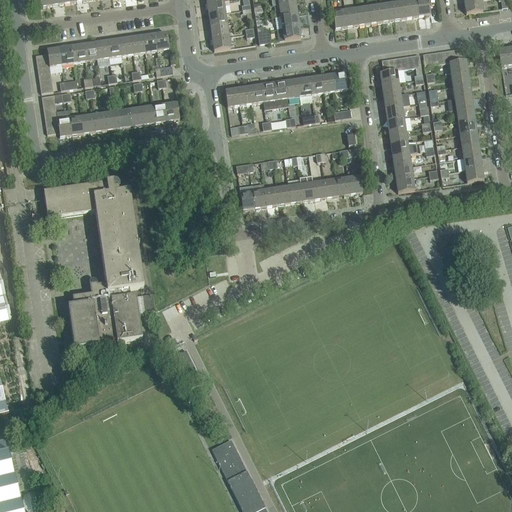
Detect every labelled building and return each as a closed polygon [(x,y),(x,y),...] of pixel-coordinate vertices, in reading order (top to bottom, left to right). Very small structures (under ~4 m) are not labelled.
[(53,8),(51,0),(38,0),(40,6),(40,10),(53,8)] [(249,7),(248,0),(245,0),(242,1),(243,8),(241,8),(242,13),(250,11),(249,7)] [(403,0),(391,0),(392,6),(394,22),(406,21),(404,4),(403,0)] [(427,0),(415,0),(416,2),(418,19),(430,17),(428,0),(427,0)] [(508,10),(506,0),(498,0),(499,3),(500,3),(501,11),(508,10)] [(483,13),(481,1),(464,4),(466,16),(483,13)] [(229,2),(224,3),(207,6),(208,18),(225,15),(231,14),(229,2)] [(418,19),(416,2),(404,4),(406,21),(418,19)] [(297,16),(295,4),(278,7),(280,19),(297,16)] [(394,22),(392,6),(380,7),(382,24),(394,22)] [(382,24),(380,7),(368,9),(370,26),(382,24)] [(370,26),(368,9),(356,11),(358,28),(370,26)] [(252,24),(250,11),(242,13),(243,17),(246,16),(247,24),(252,24)] [(358,28),(356,11),(345,13),(347,29),(358,28)] [(347,29),(345,13),(333,14),(335,31),(347,29)] [(227,27),(225,15),(208,18),(210,30),(227,27)] [(299,28),(297,16),(280,19),(282,30),(299,28)] [(229,39),(227,27),(210,30),(212,41),(229,39)] [(301,40),(299,28),(282,30),(277,31),(278,43),(301,40)] [(265,33),(257,34),(259,46),(270,45),(269,32),(265,33)] [(169,52),(167,36),(154,37),(157,54),(169,52)] [(157,54),(154,37),(142,39),(145,56),(157,54)] [(145,56),(142,39),(130,41),(133,58),(145,56)] [(231,51),(229,39),(212,41),(214,53),(231,51)] [(133,58),(130,41),(119,43),(121,59),(133,58)] [(121,59),(119,43),(107,44),(109,61),(121,59)] [(109,61),(107,44),(95,46),(97,63),(109,61)] [(97,63),(95,46),(83,48),(85,64),(97,63)] [(85,64),(83,48),(71,50),(73,66),(85,64)] [(73,66),(71,50),(59,51),(61,68),(73,66)] [(61,68),(59,51),(47,53),(47,57),(48,63),(49,69),(61,68)] [(462,63),(461,51),(454,52),(456,64),(462,63)] [(511,67),(511,51),(500,52),(502,69),(511,67)] [(456,64),(454,52),(448,53),(450,65),(456,64)] [(450,65),(448,53),(442,54),(443,66),(449,65),(450,65)] [(443,66),(442,54),(435,55),(437,67),(443,66)] [(437,67),(435,55),(429,56),(431,68),(437,67)] [(431,68),(429,56),(423,57),(424,69),(431,68)] [(48,63),(47,57),(35,59),(36,65),(48,63)] [(421,69),(419,57),(413,58),(415,70),(421,69)] [(415,70),(413,58),(407,59),(408,71),(415,70)] [(408,71),(407,59),(400,60),(402,72),(408,71)] [(402,72),(400,60),(394,61),(396,73),(402,72)] [(396,73),(394,61),(388,62),(390,74),(396,73)] [(390,74),(388,62),(382,63),(383,75),(390,74)] [(456,64),(450,65),(449,65),(451,77),(467,75),(466,63),(462,63),(456,64)] [(173,77),(172,70),(172,69),(159,71),(161,79),(173,77)] [(390,74),(383,75),(380,75),(381,87),(398,85),(396,73),(390,74)] [(347,92),(344,75),(333,77),(335,94),(347,92)] [(469,87),(467,75),(451,77),(452,89),(469,87)] [(335,94),(333,77),(321,79),(323,95),(335,94)] [(323,95),(321,79),(309,81),(311,97),(323,95)] [(311,97),(309,81),(297,83),(299,99),(311,97)] [(52,88),(51,82),(39,84),(40,90),(52,88)] [(76,83),(64,85),(65,93),(77,91),(76,83)] [(299,99),(297,83),(285,84),(287,101),(299,99)] [(285,84),(273,86),(275,103),(276,110),(288,108),(287,101),(285,84)] [(400,97),(398,85),(381,87),(383,99),(400,97)] [(273,86),(261,88),(263,104),(264,111),(276,110),(275,103),(273,86)] [(471,99),(469,87),(452,89),(454,101),(471,99)] [(53,94),(52,88),(40,90),(41,96),(53,94)] [(263,104),(261,88),(249,90),(251,106),(263,104)] [(251,106),(249,90),(237,91),(239,108),(251,106)] [(239,108),(237,91),(225,93),(227,110),(239,108)] [(436,91),(428,93),(429,100),(430,105),(438,103),(436,91)] [(66,96),(54,98),(54,104),(55,106),(67,104),(66,96)] [(400,97),(383,99),(385,111),(401,109),(409,108),(408,96),(400,97)] [(454,101),(447,102),(449,114),(456,113),(473,111),(471,99),(454,101)] [(55,106),(54,104),(42,106),(43,112),(55,110),(55,106)] [(179,123),(177,106),(165,107),(167,124),(179,123)] [(167,124),(165,107),(152,109),(155,126),(167,124)] [(155,126),(152,109),(141,111),(143,128),(155,126)] [(403,121),(401,109),(385,111),(387,123),(403,121)] [(56,115),(55,110),(43,112),(44,118),(56,117),(56,115)] [(143,128),(141,111),(129,113),(131,129),(143,128)] [(474,123),(473,111),(456,113),(458,125),(474,123)] [(351,120),(350,112),(338,114),(339,122),(351,120)] [(68,113),(56,115),(56,117),(57,123),(58,129),(59,136),(59,140),(72,138),(69,121),(68,113)] [(131,129),(129,113),(117,114),(119,131),(131,129)] [(119,131),(117,114),(105,116),(107,133),(119,131)] [(107,133),(105,116),(93,118),(96,134),(107,133)] [(57,123),(56,117),(44,118),(45,125),(57,123)] [(315,125),(314,117),(302,119),(303,127),(315,125)] [(96,134),(93,118),(81,120),(84,136),(96,134)] [(84,136),(81,120),(69,121),(72,138),(84,136)] [(405,133),(403,121),(387,123),(388,135),(405,133)] [(58,129),(57,123),(45,125),(46,131),(58,129)] [(476,135),(474,123),(458,125),(459,137),(476,135)] [(59,136),(58,129),(46,131),(47,137),(59,136)] [(407,145),(405,133),(388,135),(390,147),(407,145)] [(478,147),(476,135),(459,137),(461,149),(478,147)] [(355,147),(354,137),(346,138),(348,149),(355,147)] [(407,145),(390,147),(392,159),(408,157),(417,156),(415,144),(407,145)] [(480,159),(478,147),(461,149),(463,161),(480,159)] [(357,159),(356,151),(344,153),(345,160),(357,159)] [(410,169),(408,157),(392,159),(394,171),(410,169)] [(463,161),(456,162),(458,174),(465,173),(481,171),(480,159),(463,161)] [(273,171),(272,163),(260,165),(261,173),(269,172),(273,171)] [(249,175),(248,167),(236,169),(237,176),(249,175)] [(412,181),(410,169),(394,171),(395,183),(412,181)] [(483,183),(481,171),(465,173),(467,185),(483,183)] [(362,195),(360,178),(348,180),(350,197),(362,195)] [(312,185),(311,179),(299,181),(300,187),(302,204),(314,202),(312,185)] [(350,197),(348,180),(336,182),(338,199),(350,197)] [(414,193),(412,181),(395,183),(397,195),(414,193)] [(338,199),(336,182),(324,183),(326,200),(338,199)] [(324,183),(312,185),(314,202),(326,200),(324,183)] [(114,192),(116,192),(117,192),(117,191),(118,191),(119,190),(119,189),(120,188),(120,187),(119,187),(119,186),(119,185),(118,185),(118,184),(117,184),(116,184),(115,184),(106,185),(106,187),(102,187),(101,186),(43,194),(47,221),(95,214),(106,286),(97,287),(96,284),(96,283),(96,282),(95,282),(94,281),(93,281),(92,281),(91,281),(91,282),(90,282),(90,283),(89,284),(89,285),(91,296),(72,299),(74,307),(68,308),(74,351),(100,348),(99,345),(117,342),(117,345),(142,342),(138,308),(132,309),(129,291),(144,289),(130,193),(115,195),(114,192)] [(264,193),(263,187),(251,188),(251,189),(254,211),(255,211),(256,213),(259,212),(260,210),(266,209),(264,193)] [(302,204),(300,187),(288,189),(290,206),(302,204)] [(254,211),(251,189),(245,190),(246,195),(240,196),(242,213),(254,211)] [(290,206),(288,189),(276,191),(278,208),(290,206)] [(276,191),(264,193),(266,209),(278,208),(276,191)] [(0,418),(8,416),(5,403),(0,382),(0,326),(12,323),(0,275),(0,418)] [(153,296),(142,297),(144,315),(155,313),(153,296)] [(191,390),(202,385),(186,352),(175,358),(191,390)] [(265,511),(230,442),(211,452),(241,511),(265,511)] [(0,511),(21,511),(5,443),(0,444),(0,511)]
